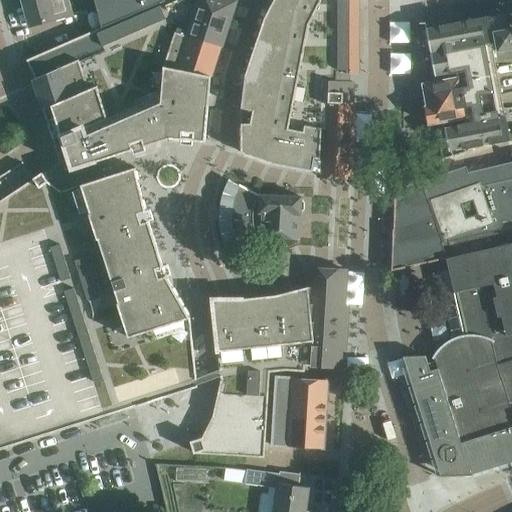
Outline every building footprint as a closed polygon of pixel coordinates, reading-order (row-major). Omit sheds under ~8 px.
[(22,0),(29,26),(71,14),(66,0),(22,0)] [(59,160),(66,170),(168,137),(205,140),(211,76),(235,2),(229,0),(177,0),(167,4),(165,0),(102,28),(27,60),(35,78),(33,79),(59,160)] [(165,0),(94,0),(102,28),(165,0)] [(241,108),(241,152),(273,163),(319,172),(319,177),(351,179),(355,103),(352,103),(353,82),(349,82),(349,73),(356,74),(356,0),(274,0),(265,17),(245,75),(241,108)] [(444,127),(444,130),(446,139),(438,140),(442,162),(443,161),(443,159),(469,150),(469,147),(480,145),(509,139),(509,135),(494,51),(511,47),(511,28),(509,29),(505,13),(486,17),(457,22),(445,24),(445,21),(421,21),(418,21),(417,20),(416,20),(424,65),(432,64),(434,73),(434,76),(439,75),(440,81),(423,84),(426,101),(427,106),(425,107),(426,110),(423,112),(425,120),(428,121),(429,124),(448,120),(449,126),(444,127)] [(394,198),(394,205),(395,205),(394,229),(392,229),(392,236),(393,236),(392,252),(391,271),(436,260),(446,258),(452,257),(448,241),(492,231),(497,230),(498,230),(499,230),(499,229),(500,229),(501,229),(501,228),(502,227),(503,226),(503,225),(503,224),(503,223),(502,222),(511,219),(511,152),(511,153),(511,157),(511,160),(468,172),(465,166),(439,175),(428,179),(421,182),(423,185),(415,188),(413,183),(405,186),(395,190),(395,198),(394,198)] [(0,200),(0,449),(132,407),(197,387),(190,317),(166,275),(163,266),(145,210),(135,167),(61,191),(48,181),(42,173),(33,178),(33,179),(0,200)] [(259,196),(239,185),(234,196),(231,208),(231,220),(232,231),(236,243),(256,235),(261,235),(261,236),(260,236),(260,238),(264,243),(273,243),(277,239),(277,237),(298,238),(299,214),(300,214),(300,212),(301,212),(304,209),(304,202),(302,199),(301,199),(301,197),(259,195),(259,196)] [(434,354),(432,358),(433,359),(434,358),(437,368),(461,442),(511,425),(511,243),(501,246),(498,233),(493,234),(492,231),(448,241),(452,257),(446,258),(448,268),(449,271),(454,270),(458,289),(453,291),(454,292),(455,292),(463,326),(465,334),(462,335),(458,336),(454,337),(453,338),(452,338),(451,339),(448,341),(444,343),(441,345),(439,348),(436,351),(434,354)] [(343,306),(346,269),(308,267),(307,286),(276,294),(243,298),(211,298),(212,306),(220,380),(212,415),(201,437),(189,440),(193,452),(263,456),(268,371),(284,369),(303,371),(304,365),(339,367),(341,350),(344,350),(347,306),(343,306)] [(425,355),(403,356),(406,366),(407,366),(408,369),(438,462),(442,476),(451,476),(466,475),(472,475),(472,474),(471,474),(470,472),(511,459),(511,425),(461,442),(437,368),(430,370),(425,355)] [(272,445),(324,448),(328,380),(276,377),(272,445)] [(168,464),(167,504),(188,504),(188,496),(208,496),(209,465),(168,464)] [(298,486),(300,473),(279,471),(279,473),(246,469),(244,483),(272,487),(273,483),(277,484),(272,511),(308,511),(305,511),(309,487),(298,486)]
